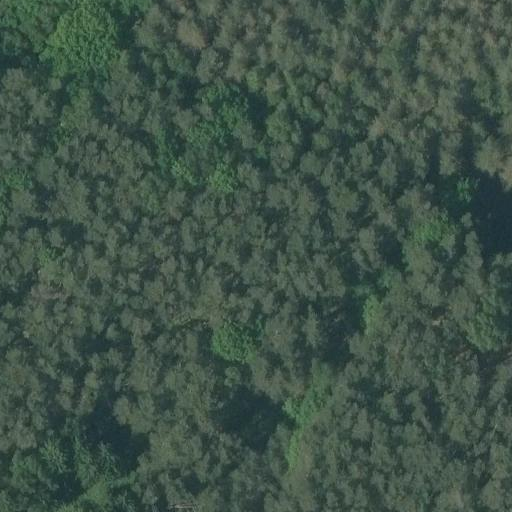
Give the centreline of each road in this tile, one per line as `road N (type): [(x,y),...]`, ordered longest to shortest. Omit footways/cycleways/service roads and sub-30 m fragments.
road 1 (track): [(76,104),(157,0)]
road 2 (track): [(0,202),(76,104)]
